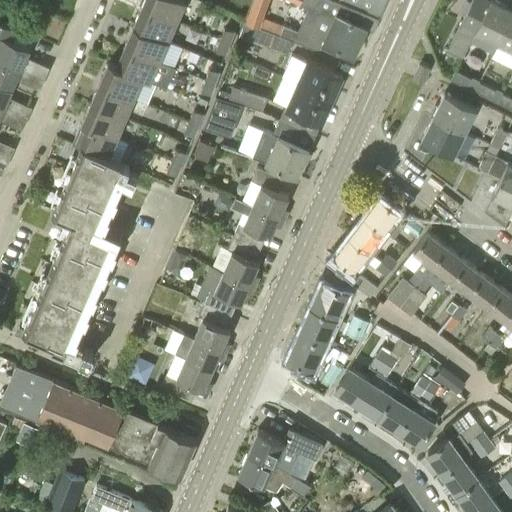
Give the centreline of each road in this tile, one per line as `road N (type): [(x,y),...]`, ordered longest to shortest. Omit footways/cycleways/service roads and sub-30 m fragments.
road 1 (tertiary): [(250,369),(353,132)]
road 2 (residential): [(250,369),(382,451),(436,511)]
road 3 (residential): [(0,217),(92,0)]
road 4 (residential): [(511,255),(353,132)]
road 5 (tertiary): [(187,511),(250,369)]
road 6 (tertiary): [(353,132),(412,0)]
